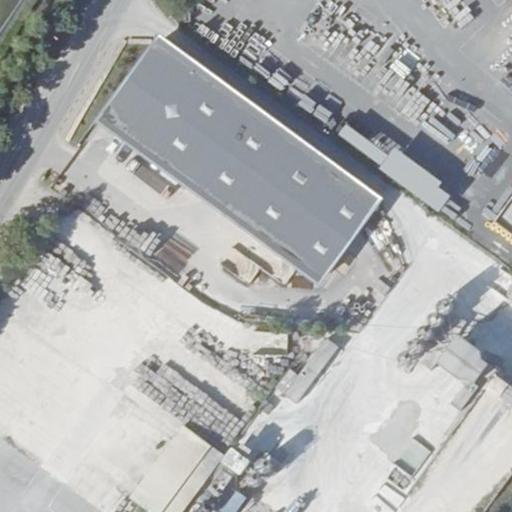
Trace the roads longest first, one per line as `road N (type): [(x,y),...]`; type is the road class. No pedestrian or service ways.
road 1 (unknown): [(129,0),(341,148),(424,230),(428,258),(359,363),(348,511)]
road 2 (unclassified): [(0,201),(117,0)]
